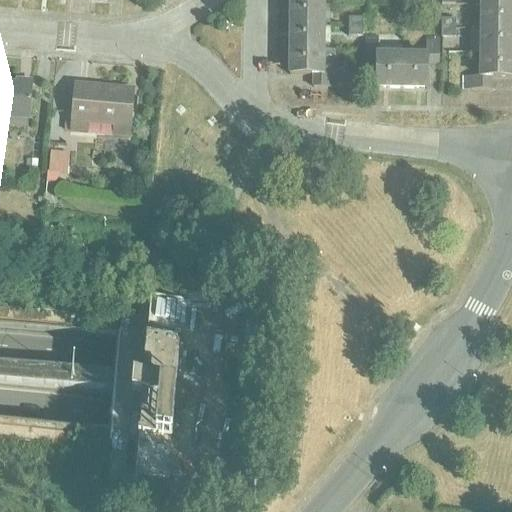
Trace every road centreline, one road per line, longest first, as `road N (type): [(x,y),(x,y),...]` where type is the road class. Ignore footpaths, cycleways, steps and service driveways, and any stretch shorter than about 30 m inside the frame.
road 1 (motorway): [(511,391),(0,345)]
road 2 (motorway): [(0,401),(511,446)]
road 3 (tertiary): [(324,511),(453,349),(511,251)]
road 4 (residential): [(511,157),(258,120)]
road 5 (residential): [(151,40),(0,29)]
road 6 (residential): [(258,120),(208,69),(151,40)]
road 7 (residential): [(258,120),(256,0)]
